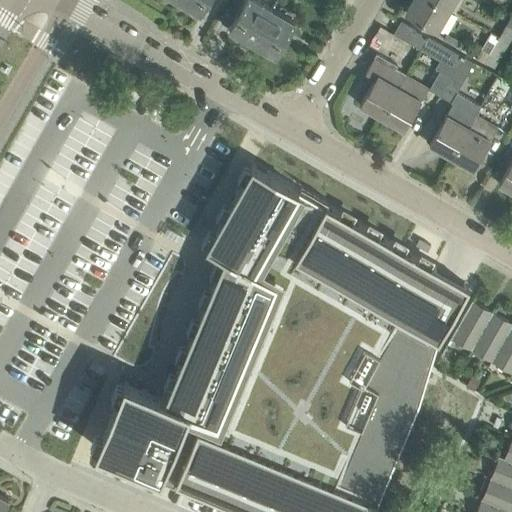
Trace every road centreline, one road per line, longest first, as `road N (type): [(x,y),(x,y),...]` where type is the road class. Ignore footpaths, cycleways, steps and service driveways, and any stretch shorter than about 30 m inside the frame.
road 1 (residential): [(296,132),(67,3)]
road 2 (residential): [(511,256),(296,132)]
road 3 (residential): [(296,132),(373,0)]
